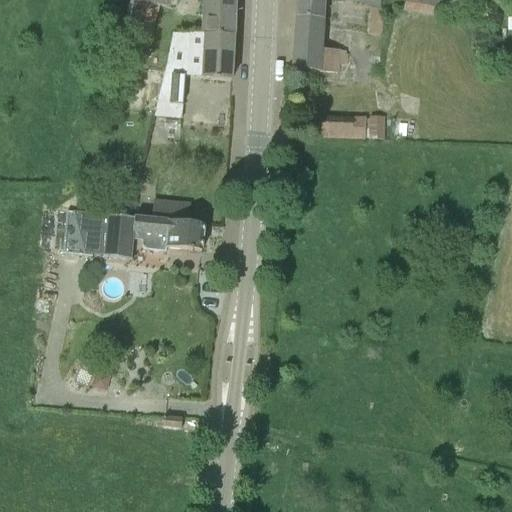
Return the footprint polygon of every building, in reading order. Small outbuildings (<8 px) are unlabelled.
[(189,35),(234,37),(235,0),(147,0),(147,4),(131,1),(118,43),(131,46),(136,30),(151,35),(159,7),(169,9),(170,0),(202,0),(201,35),(189,35)] [(297,0),(292,71),(339,74),(339,65),(347,65),(347,52),(323,51),(325,20),(324,20),(325,0),(327,0),(330,0),(330,1),(370,6),(367,35),(380,36),(384,8),(380,8),(380,0),(297,0)] [(404,0),(403,12),(440,18),(441,8),(459,10),(459,5),(490,11),(492,1),(489,0),(404,0)] [(200,80),(231,82),(234,37),(189,35),(172,35),(154,118),(181,121),(184,77),(201,78),(200,80)] [(317,118),(317,125),(316,140),(384,141),(385,118),(369,118),(369,121),(365,121),(365,118),(317,118)] [(167,223),(188,225),(190,204),(153,201),(151,220),(167,221),(167,223)] [(204,226),(188,225),(167,223),(167,221),(151,220),(108,218),(70,214),(67,254),(105,257),(133,261),(135,240),(149,242),(149,247),(164,248),(164,249),(201,253),(204,226)] [(183,418),(164,417),(163,430),(182,432),(183,418)]
